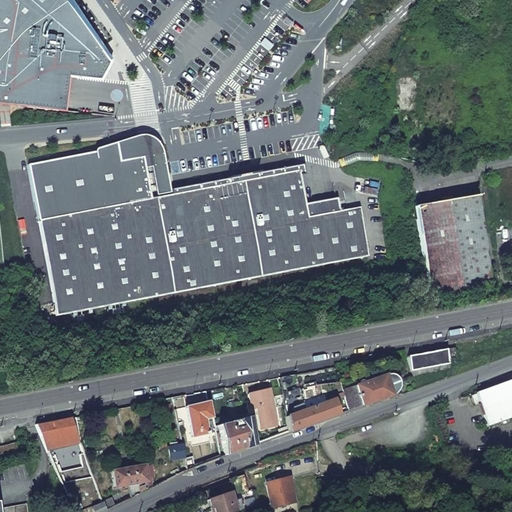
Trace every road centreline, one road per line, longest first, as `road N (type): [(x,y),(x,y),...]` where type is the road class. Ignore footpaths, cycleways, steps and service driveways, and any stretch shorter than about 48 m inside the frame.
road 1 (tertiary): [(0,410),(511,311)]
road 2 (residential): [(122,511),(179,482),(511,362)]
road 3 (residential): [(0,137),(163,122)]
